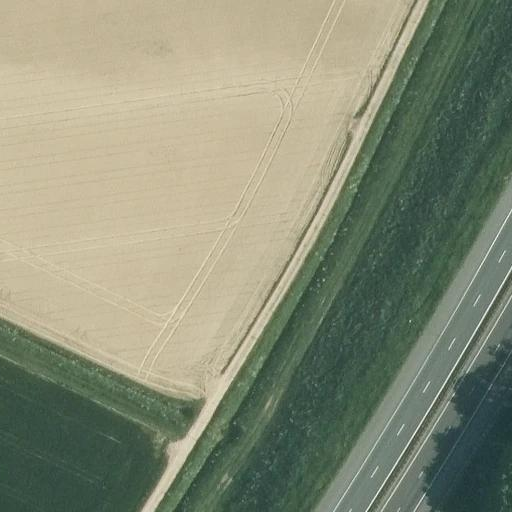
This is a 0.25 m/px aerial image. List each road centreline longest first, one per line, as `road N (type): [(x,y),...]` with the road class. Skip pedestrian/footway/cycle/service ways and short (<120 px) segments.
road 1 (motorway): [(511,242),(350,511)]
road 2 (motorway): [(409,511),(511,335)]
